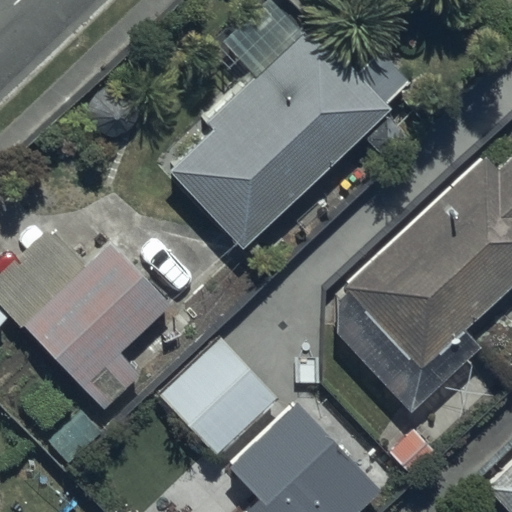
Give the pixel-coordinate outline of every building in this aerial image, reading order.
[(350,75),(304,25),(204,117),(211,125),(165,166),(239,246),(359,135),(381,158),(402,138),(381,115),(389,108),(382,101),(403,81),(376,51),(350,75)] [(511,154),(495,169),(483,154),(341,284),(345,289),(337,296),(336,335),(407,412),(478,346),(462,328),(511,280),(511,154)] [(0,305),(18,325),(20,322),(103,409),(138,374),(116,352),(167,303),(106,240),(82,263),(47,227),(0,271),(0,305)] [(274,399),(218,338),(158,396),(216,456),(274,399)] [(178,470),(134,419),(111,440),(154,491),(178,470)] [(511,511),(511,459),(481,488),(504,511),(511,511)]
